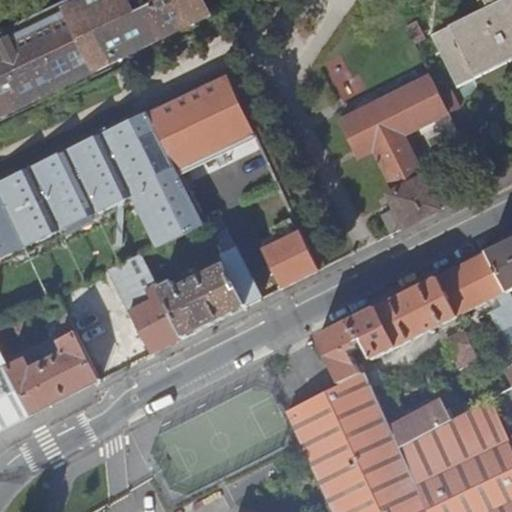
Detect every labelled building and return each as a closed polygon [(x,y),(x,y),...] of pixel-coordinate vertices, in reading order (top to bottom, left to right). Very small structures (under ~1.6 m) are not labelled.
[(0,115),(206,17),(198,0),(93,0),(0,44),(0,115)] [(458,87),(511,59),(511,0),(477,0),(482,10),(432,36),(458,87)] [(228,75),(148,114),(176,169),(254,132),(228,75)] [(449,112),(431,77),(341,122),(358,158),(376,149),(396,191),(389,195),(396,209),(384,215),(393,234),(441,209),(405,135),(449,112)] [(0,273),(139,212),(169,276),(213,253),(176,169),(148,114),(82,146),(0,184),(0,273)] [(319,271),(298,224),(292,227),(295,234),(291,235),(289,231),(278,237),(280,242),(264,249),(284,289),(319,271)] [(511,241),(490,252),(511,293),(511,291),(511,241)] [(221,256),(226,264),(248,307),(260,301),(250,281),(252,279),(237,249),(221,256)] [(490,252),(439,278),(458,317),(497,298),(501,308),(490,313),(500,332),(511,325),(511,297),(510,293),(511,293),(490,252)] [(185,338),(248,307),(226,264),(178,289),(174,282),(157,286),(185,338)] [(439,278),(320,338),(343,383),(363,373),(353,352),(361,348),(363,341),(365,341),(374,360),(429,332),(431,336),(437,332),(436,329),(459,318),(458,317),(439,278)] [(185,338),(157,287),(129,301),(154,353),(185,338)] [(9,368),(32,415),(99,381),(63,309),(55,314),(67,338),(58,343),(63,354),(31,369),(26,359),(9,368)] [(511,325),(500,332),(504,341),(511,336),(511,325)] [(480,360),(466,331),(447,341),(461,369),(480,360)] [(0,371),(9,368),(0,352),(0,371)] [(0,431),(32,415),(9,368),(0,371),(0,431)] [(337,511),(431,511),(402,448),(391,424),(366,371),(363,373),(343,383),(290,409),(308,447),(337,511)] [(498,395),(489,400),(508,438),(509,438),(511,436),(511,389),(499,397),(498,395)] [(391,424),(402,448),(454,420),(442,397),(391,424)] [(511,511),(511,443),(510,440),(509,438),(508,438),(489,400),(454,420),(402,448),(431,511),(511,511)]
